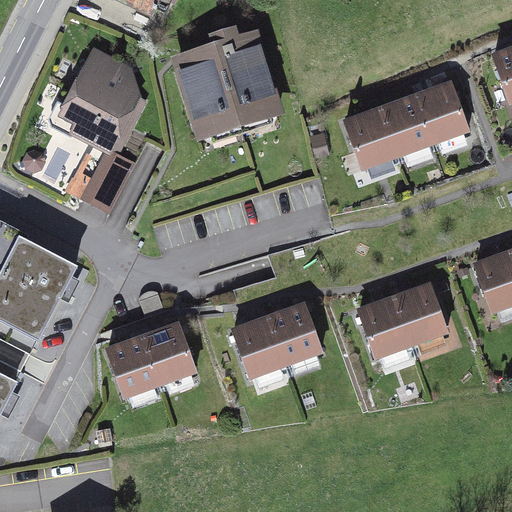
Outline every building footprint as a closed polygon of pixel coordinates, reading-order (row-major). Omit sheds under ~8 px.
[(166,0),(121,0),(159,16),(166,0)] [(261,41),(178,64),(198,134),(280,111),(261,41)] [(511,48),(497,55),(511,95),(511,48)] [(142,87),(94,60),(59,122),(108,149),(142,87)] [(443,87),(347,123),(367,177),(463,141),(443,87)] [(72,269),(15,238),(0,267),(0,318),(36,338),(72,269)] [(511,251),(477,266),(499,318),(511,312),(511,251)] [(429,286),(362,313),(383,365),(451,338),(429,286)] [(303,307),(235,334),(257,387),(324,359),(303,307)] [(174,323),(107,350),(128,402),(196,375),(174,323)] [(0,410),(8,394),(0,390),(0,410)]
